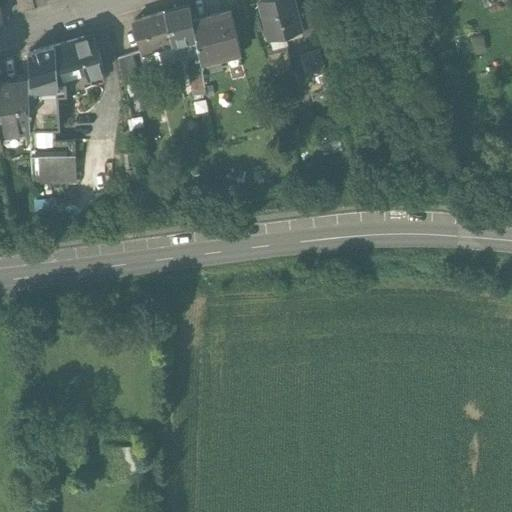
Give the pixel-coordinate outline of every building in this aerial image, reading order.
[(291,0),(270,0),(259,3),(272,48),(283,44),(286,40),(285,35),(300,30),(291,0)] [(189,6),(165,13),(173,48),(183,44),(193,97),(206,95),(200,64),(192,22),(189,6)] [(231,12),(192,22),(200,64),(240,53),(231,12)] [(165,13),(133,23),(143,53),(158,48),(159,52),(173,48),(165,13)] [(93,35),(54,47),(56,70),(83,62),(83,64),(85,63),(89,78),(104,73),(93,35)] [(54,47),(27,55),(28,81),(30,131),(54,130),(59,130),(58,97),(66,96),(66,88),(57,88),(56,70),(54,47)] [(319,51),(299,57),(304,74),(312,72),(313,76),(310,77),(312,85),(327,81),(319,51)] [(132,55),(118,60),(124,88),(138,84),(132,55)] [(28,81),(0,86),(0,136),(30,131),(28,81)] [(30,131),(31,180),(76,179),(75,141),(55,142),(54,130),(30,131)]
